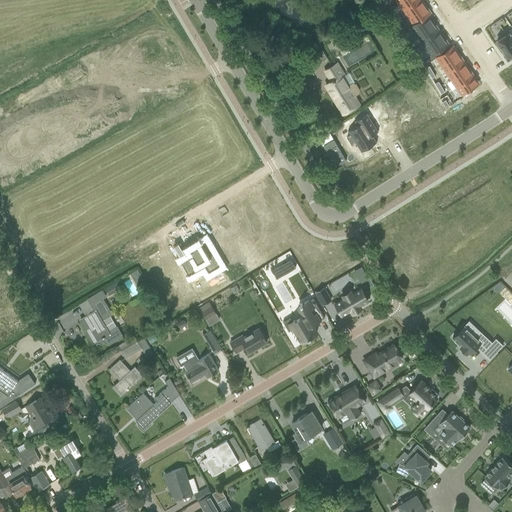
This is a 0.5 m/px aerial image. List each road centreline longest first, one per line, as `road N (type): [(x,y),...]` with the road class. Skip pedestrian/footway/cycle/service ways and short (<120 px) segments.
road 1 (residential): [(127,467),(399,307)]
road 2 (unclassified): [(511,107),(342,213),(317,209),(287,159)]
road 3 (residential): [(287,159),(133,247)]
road 4 (residential): [(127,467),(43,324)]
road 5 (residential): [(504,423),(399,307)]
